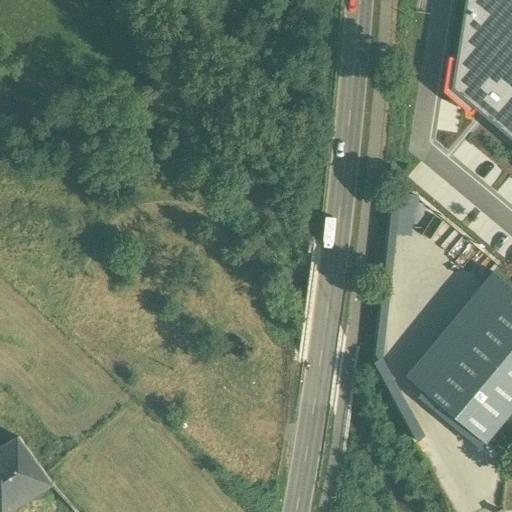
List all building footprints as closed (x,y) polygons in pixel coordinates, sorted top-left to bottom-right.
[(511,0),(466,0),(457,59),(451,89),(511,140),(511,0)] [(487,443),(511,412),(511,289),(493,274),(407,378),(487,443)] [(380,361),(391,361),(390,335),(379,335),(380,361)] [(394,358),(380,365),(416,445),(430,438),(394,358)] [(20,437),(0,449),(0,511),(10,511),(52,485),(20,437)]
